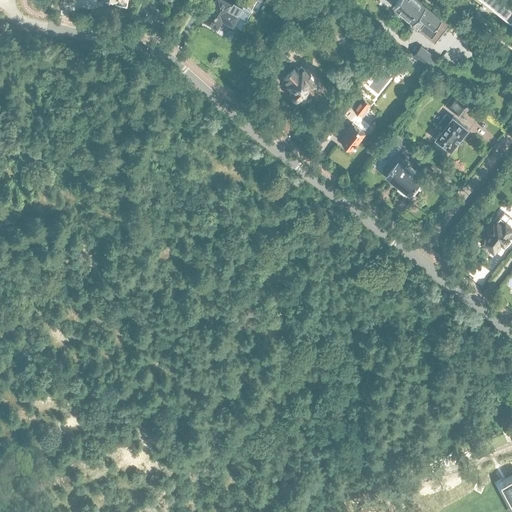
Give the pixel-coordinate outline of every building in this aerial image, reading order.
[(226,0),(215,0),(205,18),(217,26),(222,17),(233,23),(243,6),(233,0),(231,0),(231,2),(226,0)] [(398,0),(395,5),(421,25),(418,29),(429,39),(429,40),(430,42),(430,43),(431,44),(433,44),(434,44),(436,44),(437,43),(438,42),(438,40),(438,39),(450,24),(437,14),(419,0),(398,0)] [(511,21),(511,20),(511,4),(506,0),(475,0),(491,12),(493,10),(492,9),(494,8),(511,21)] [(283,61),(291,47),(280,41),(272,55),(283,61)] [(429,69),(437,58),(421,46),(413,56),(429,69)] [(406,52),(399,61),(410,69),(417,60),(406,52)] [(313,95),(311,92),(318,86),(312,80),(313,79),(302,67),(298,70),(301,73),(300,74),(294,68),(284,78),(295,90),(294,91),(294,92),(293,94),(294,96),(295,97),(296,98),(297,99),(299,99),(300,98),(302,97),(306,101),(313,95)] [(361,115),(370,104),(357,93),(349,105),(361,115)] [(444,105),(458,116),(468,104),(454,93),(444,105)] [(440,121),(436,127),(440,130),(434,138),(451,151),(457,143),(457,144),(459,141),(462,137),(462,138),(464,135),(469,128),(453,115),(451,117),(446,113),(440,121)] [(358,121),(358,122),(355,120),(347,129),(349,130),(341,140),(352,148),(364,133),(363,131),(366,127),(366,124),(361,121),(358,121)] [(398,161),(387,175),(386,176),(410,194),(416,187),(420,190),(425,183),(421,180),(421,179),(415,174),(416,173),(408,166),(406,167),(398,161)] [(482,239),(481,240),(482,241),(481,244),(485,247),(488,246),(494,250),(505,236),(507,238),(511,231),(511,217),(504,211),(497,221),(494,224),(493,223),(488,230),(489,231),(486,235),(485,234),(481,238),(482,239)] [(508,441),(505,433),(480,444),(483,452),(508,441)] [(511,477),(502,482),(511,502),(511,477)]
